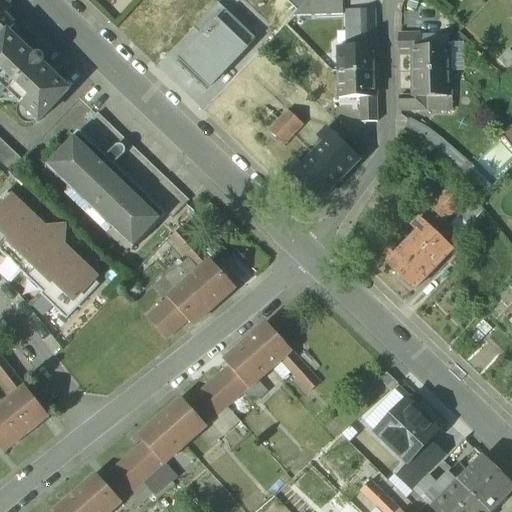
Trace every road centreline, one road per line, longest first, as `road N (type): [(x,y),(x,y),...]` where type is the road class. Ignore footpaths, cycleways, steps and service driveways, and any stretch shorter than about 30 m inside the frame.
road 1 (residential): [(44,0),(311,248)]
road 2 (residential): [(311,248),(511,450)]
road 3 (residential): [(94,431),(311,248)]
road 4 (residential): [(387,0),(386,144),(311,248)]
road 5 (residential): [(94,431),(0,310)]
road 6 (residential): [(0,509),(94,431)]
